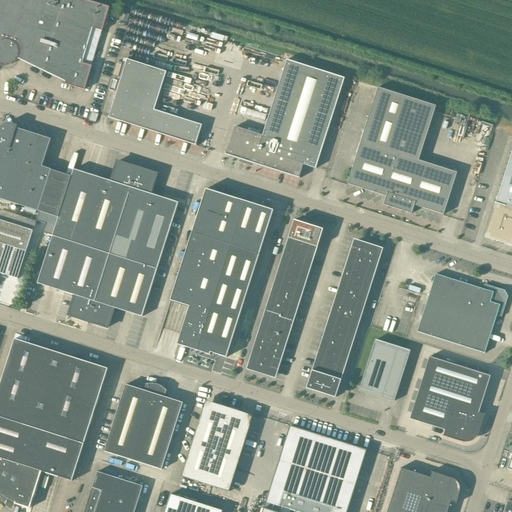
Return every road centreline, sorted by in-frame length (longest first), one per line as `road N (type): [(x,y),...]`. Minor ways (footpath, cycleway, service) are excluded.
road 1 (unclassified): [(511,268),(0,105)]
road 2 (unclassified): [(485,465),(0,311)]
